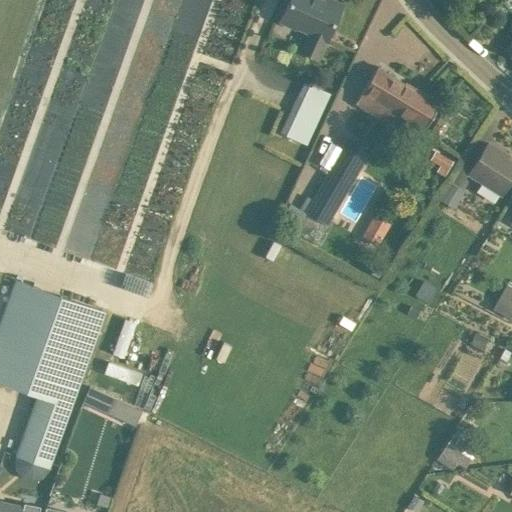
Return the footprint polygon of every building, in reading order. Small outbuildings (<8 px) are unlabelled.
[(310,32),(301,51),(317,58),(326,40),(342,6),(328,0),(289,0),(281,19),(310,32)] [(405,84),(377,67),(355,103),(383,120),(389,109),(423,130),(440,103),(406,83),(405,84)] [(304,81),(297,95),(280,131),(308,144),(331,93),(304,81)] [(327,225),(370,150),(346,137),(304,211),(306,213),(327,225)] [(470,170),(468,173),(501,194),(511,177),(511,162),(498,153),(500,151),(488,142),(470,170)] [(435,149),(429,158),(439,164),(436,170),(444,175),(453,159),(435,149)] [(453,208),(461,194),(449,186),(440,199),(453,208)] [(306,213),(304,211),(299,209),(289,203),(278,222),(295,232),(306,213)] [(374,214),(362,236),(378,245),(390,223),(374,214)] [(0,380),(35,393),(72,406),(106,311),(15,279),(0,319),(0,380)] [(428,302),(436,289),(423,280),(414,293),(428,302)] [(511,283),(508,281),(494,307),(511,316),(511,283)] [(407,313),(416,318),(421,309),(411,304),(407,313)] [(484,348),(489,338),(476,332),(471,342),(484,348)] [(511,351),(505,347),(500,357),(506,360),(511,351)] [(84,399),(109,410),(115,397),(90,386),(84,399)] [(72,406),(35,393),(14,454),(50,467),(72,406)] [(440,452),(456,462),(465,468),(473,455),(463,448),(471,435),(457,425),(440,452)] [(414,495),(408,505),(417,510),(423,501),(414,495)] [(0,511),(38,511),(40,505),(24,502),(23,506),(0,501),(0,511)]
